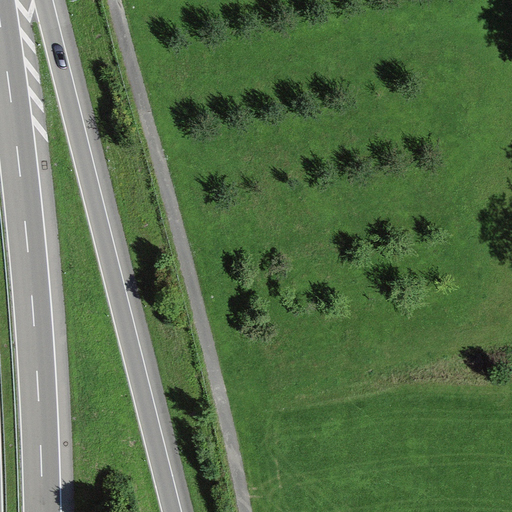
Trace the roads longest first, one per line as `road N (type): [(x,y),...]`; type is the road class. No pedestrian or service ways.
road 1 (motorway): [(175,511),(43,0)]
road 2 (motorway): [(42,511),(33,303),(0,19)]
